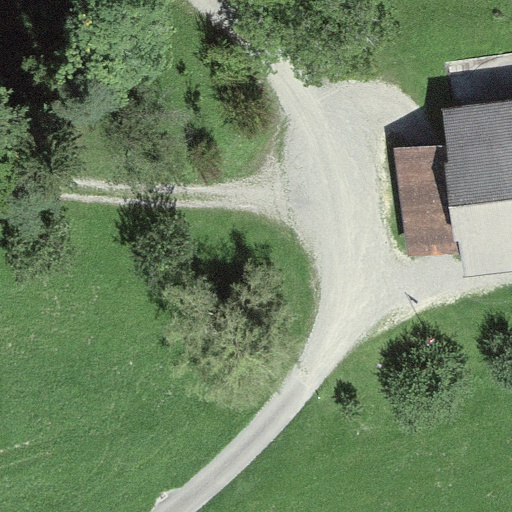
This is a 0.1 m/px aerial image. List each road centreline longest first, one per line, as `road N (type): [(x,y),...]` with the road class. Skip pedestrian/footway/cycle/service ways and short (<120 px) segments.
road 1 (track): [(0,178),(344,185),(256,35),(210,0)]
road 2 (residential): [(173,511),(310,379),(358,261),(344,185)]
